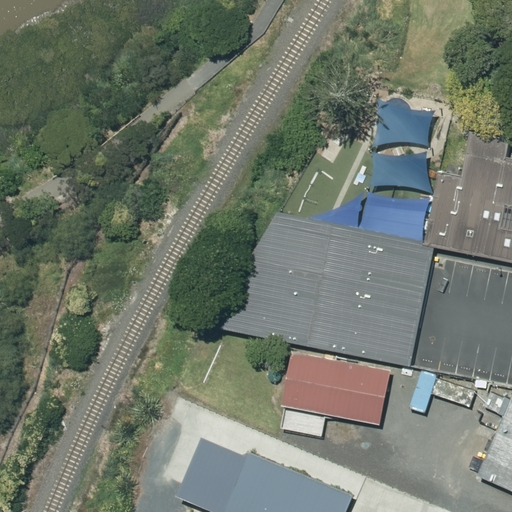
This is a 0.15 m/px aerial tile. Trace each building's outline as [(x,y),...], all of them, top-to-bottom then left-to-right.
[(424,243),(511,260),(511,161),(499,159),(503,133),(467,126),(457,176),(438,173),(424,243)] [(259,282),(240,316),(263,330),(284,295),(259,282)] [(441,370),(434,384),(472,401),(479,387),(441,370)] [(478,406),(497,414),(471,474),(511,492),(511,387),(511,388),(506,399),(485,389),(478,406)] [(213,444),(191,493),(232,511),(353,511),(363,492),(264,447),(256,463),(213,444)]
